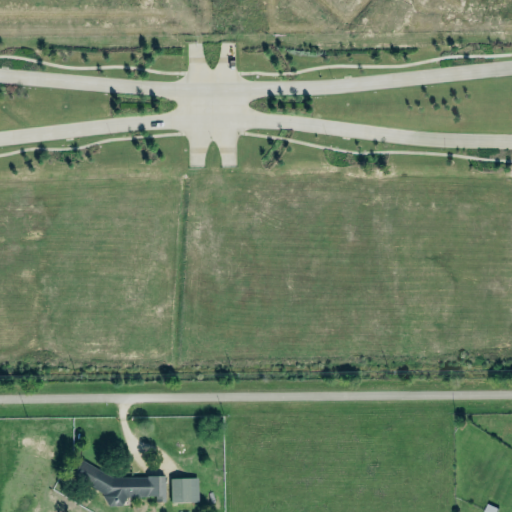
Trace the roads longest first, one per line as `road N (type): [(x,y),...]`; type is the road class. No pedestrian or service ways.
road 1 (secondary): [(0,137),(212,113),(511,140)]
road 2 (secondary): [(511,64),(207,89),(0,73)]
road 3 (residential): [(511,390),(0,395)]
road 4 (residential): [(226,164),(226,43),(192,45)]
road 5 (residential): [(192,45),(196,162),(226,164)]
